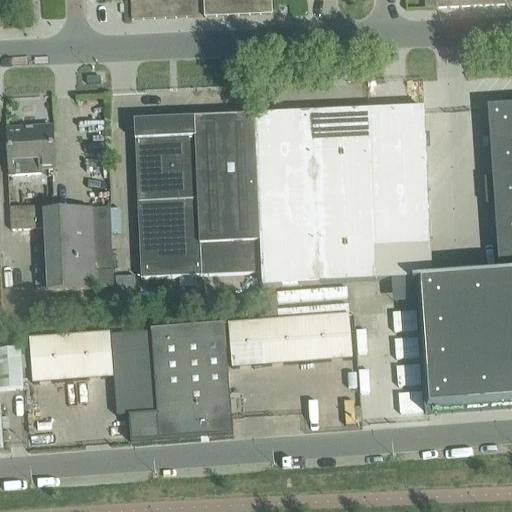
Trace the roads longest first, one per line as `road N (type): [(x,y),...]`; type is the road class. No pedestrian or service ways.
road 1 (unclassified): [(0,470),(511,432)]
road 2 (unclassified): [(78,51),(321,41)]
